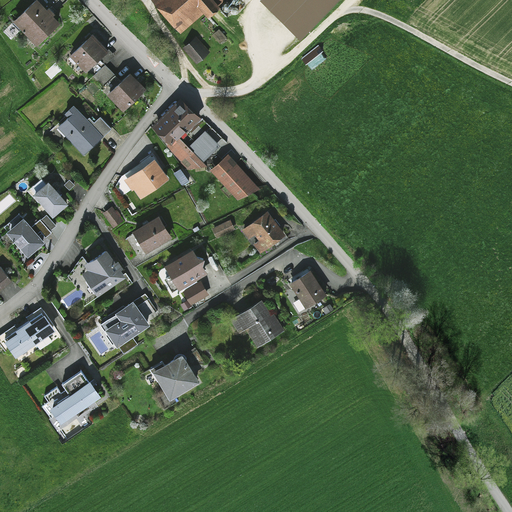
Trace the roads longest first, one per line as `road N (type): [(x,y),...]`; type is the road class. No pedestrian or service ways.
road 1 (track): [(511,81),(353,9),(242,89),(176,89)]
road 2 (unclassified): [(504,511),(408,336),(293,208)]
road 3 (residential): [(0,313),(34,287),(176,89)]
road 4 (residential): [(176,89),(293,208)]
road 5 (residential): [(91,0),(176,89)]
